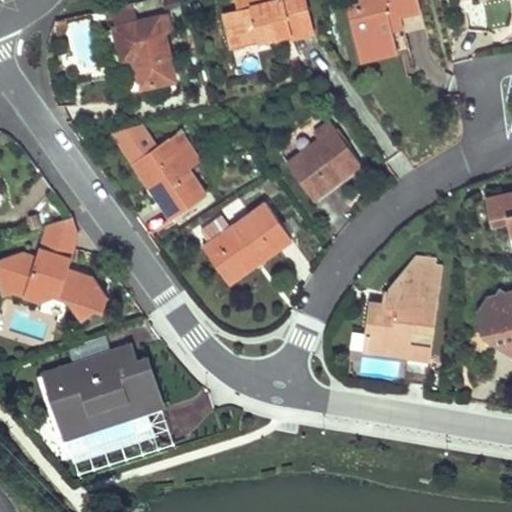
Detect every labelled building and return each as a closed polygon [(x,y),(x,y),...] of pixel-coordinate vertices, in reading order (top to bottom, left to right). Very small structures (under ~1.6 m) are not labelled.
[(226,13),(234,48),(283,36),(282,29),(289,28),(290,34),(291,37),(315,31),(307,0),(251,0),(252,6),(240,9),(226,13)] [(251,0),(238,0),(240,9),(252,6),(251,0)] [(348,7),(358,45),(376,41),(379,56),(398,52),(393,28),(390,16),(401,13),(421,8),(419,0),(359,0),(361,4),(348,7)] [(134,9),(112,15),(115,28),(137,22),(134,9)] [(390,16),(393,28),(404,25),(401,13),(390,16)] [(115,28),(131,91),(158,83),(176,79),(160,17),(137,22),(115,28)] [(289,28),(282,29),(283,36),(290,34),(289,28)] [(358,45),(361,60),(379,56),(376,41),(358,45)] [(158,83),(160,90),(177,85),(176,79),(158,83)] [(330,121),(314,133),(319,140),(336,128),(330,121)] [(142,126),(114,133),(121,144),(144,130),(142,126)] [(319,140),(288,162),(314,198),(362,164),(336,128),(319,140)] [(144,130),(121,144),(134,163),(141,158),(160,187),(153,192),(173,219),(207,195),(190,171),(168,140),(156,148),(144,130)] [(190,171),(203,163),(181,131),(168,140),(190,171)] [(141,158),(134,163),(153,192),(160,187),(141,158)] [(511,195),(488,200),(491,217),(509,214),(510,221),(511,228),(511,195)] [(267,203),(203,249),(225,279),(257,256),(261,261),(292,239),(267,203)] [(491,217),(492,224),(510,221),(509,214),(491,217)] [(71,218),(47,226),(45,232),(56,236),(71,232),(79,235),(80,230),(71,218)] [(22,254),(0,261),(0,280),(5,295),(14,293),(41,301),(52,294),(69,299),(82,318),(95,309),(103,312),(106,297),(96,278),(69,270),(79,235),(71,232),(56,236),(45,232),(36,258),(22,254)] [(257,256),(225,279),(229,284),(261,261),(257,256)] [(370,301),(366,333),(381,335),(380,344),(409,348),(408,356),(432,359),(444,269),(433,268),(434,263),(416,260),(389,293),(370,301)] [(478,311),(483,333),(501,344),(502,342),(506,344),(505,347),(511,351),(511,291),(508,293),(501,288),(497,295),(488,297),(478,311)] [(366,333),(363,350),(408,356),(409,348),(380,344),(381,335),(366,333)] [(81,362),(46,374),(64,431),(96,420),(94,413),(126,402),(129,409),(160,399),(147,359),(137,363),(131,345),(111,352),(112,357),(82,367),(81,362)] [(111,352),(81,362),(82,367),(112,357),(111,352)] [(368,358),(365,375),(396,379),(399,362),(368,358)] [(96,420),(64,431),(66,439),(82,434),(131,417),(163,406),(160,399),(129,409),(96,420)] [(126,402),(94,413),(96,420),(129,409),(126,402)]
